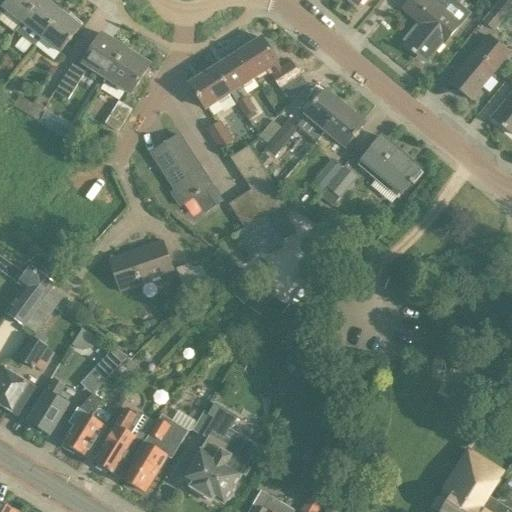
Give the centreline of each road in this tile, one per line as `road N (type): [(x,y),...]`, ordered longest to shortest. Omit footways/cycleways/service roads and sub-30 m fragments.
road 1 (residential): [(511,190),(486,177),(273,0)]
road 2 (residential): [(140,219),(121,159),(181,55),(185,16)]
